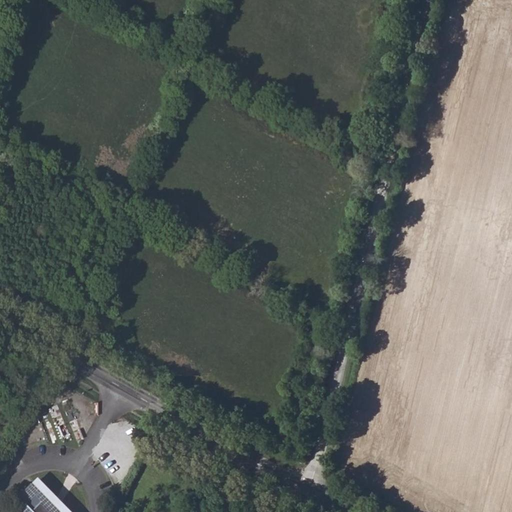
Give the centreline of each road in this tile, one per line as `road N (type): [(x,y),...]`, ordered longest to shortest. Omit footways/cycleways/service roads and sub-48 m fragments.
road 1 (unclassified): [(306,491),(426,0)]
road 2 (secondary): [(0,321),(306,491)]
